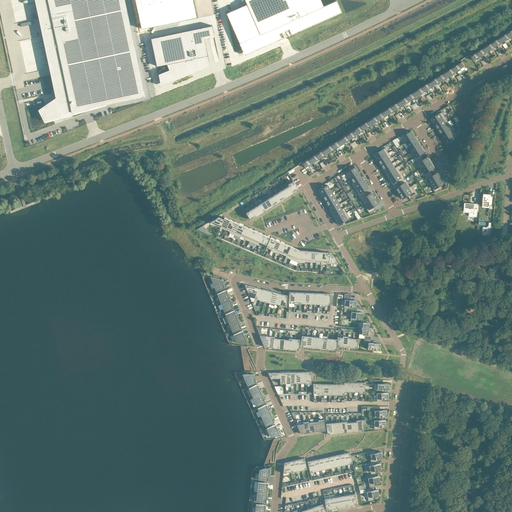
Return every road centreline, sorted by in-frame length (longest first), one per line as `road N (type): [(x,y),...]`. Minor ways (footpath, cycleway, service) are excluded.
road 1 (unclassified): [(13,170),(400,7)]
road 2 (residential): [(364,285),(234,281),(291,437),(280,456),(274,511)]
road 3 (residential): [(387,507),(403,351),(364,285)]
road 4 (track): [(511,364),(428,335),(394,337)]
road 5 (residential): [(394,214),(509,174)]
